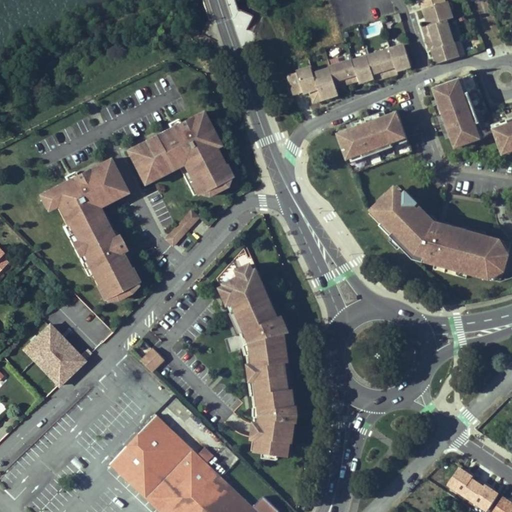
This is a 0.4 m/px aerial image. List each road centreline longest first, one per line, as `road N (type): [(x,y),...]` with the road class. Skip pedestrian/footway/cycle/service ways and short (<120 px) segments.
road 1 (residential): [(0,454),(244,202),(295,202)]
road 2 (tertiary): [(285,180),(219,0)]
road 3 (residential): [(285,180),(309,125),(410,80)]
road 4 (residential): [(410,80),(442,167),(511,185)]
